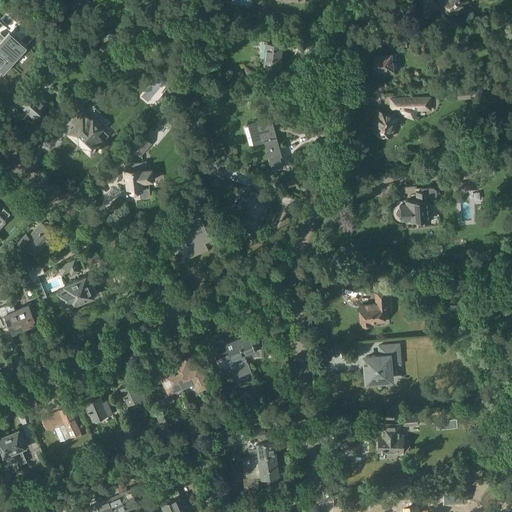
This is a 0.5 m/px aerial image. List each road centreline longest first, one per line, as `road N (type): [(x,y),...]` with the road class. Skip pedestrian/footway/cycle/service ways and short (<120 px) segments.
road 1 (residential): [(294,267),(326,140),(346,0)]
road 2 (residential): [(178,315),(163,292),(0,145)]
road 3 (residential): [(326,511),(306,420),(294,267)]
road 4 (residential): [(0,390),(178,315)]
road 5 (residential): [(178,315),(294,267)]
